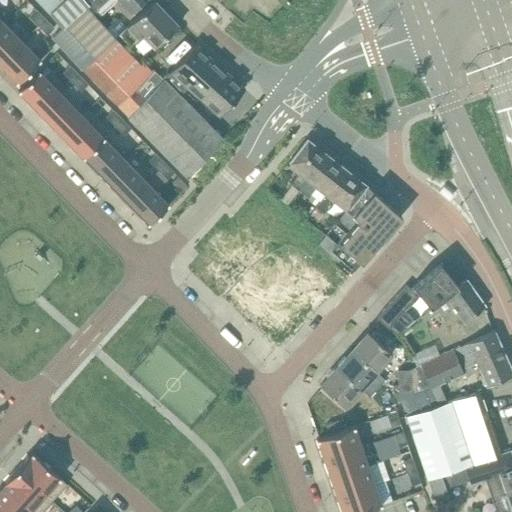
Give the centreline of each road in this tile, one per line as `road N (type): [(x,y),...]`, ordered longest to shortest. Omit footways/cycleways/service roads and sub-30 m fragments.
road 1 (unclassified): [(511,332),(484,268),(437,209),(295,95)]
road 2 (residential): [(295,95),(148,268)]
road 3 (secondary): [(420,27),(445,100),(511,232)]
road 4 (residential): [(264,394),(414,233)]
road 5 (residential): [(0,116),(148,268)]
road 6 (residential): [(148,268),(29,403)]
road 7 (residential): [(148,268),(264,394)]
road 8 (residential): [(29,403),(146,511)]
road 9 (residential): [(295,95),(181,0)]
road 10 (unclassified): [(295,95),(335,52),(420,27)]
road 11 (residential): [(264,394),(308,511)]
